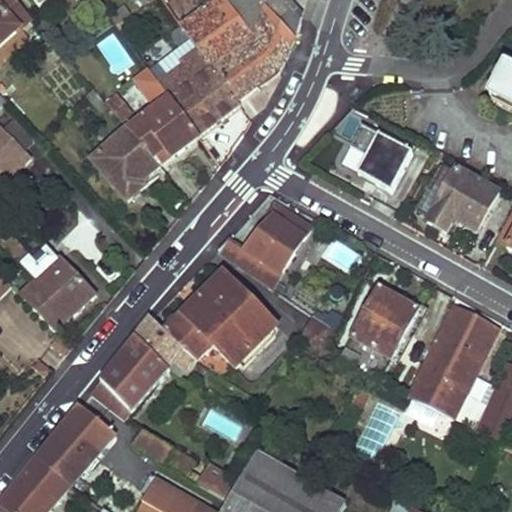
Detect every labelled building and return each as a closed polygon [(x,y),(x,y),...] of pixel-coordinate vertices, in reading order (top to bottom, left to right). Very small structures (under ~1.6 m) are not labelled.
[(0,0),(0,48),(33,18),(17,0),(0,0)] [(162,86),(201,140),(244,109),(240,105),(282,72),(298,41),(295,40),(304,17),(292,5),(288,0),(222,0),(185,31),(193,40),(205,57),(162,86)] [(134,15),(127,5),(111,17),(118,27),(134,15)] [(145,31),(134,15),(118,27),(130,42),(145,31)] [(115,33),(97,43),(116,75),(133,65),(115,33)] [(58,66),(68,57),(52,40),(42,48),(48,54),(56,64),(58,66)] [(205,57),(193,40),(151,72),(162,86),(205,57)] [(52,67),(56,64),(48,54),(44,57),(52,67)] [(511,67),(508,66),(492,99),(511,110),(511,67)] [(133,130),(164,165),(201,140),(162,86),(151,72),(137,82),(159,112),(133,130)] [(109,104),(96,90),(89,96),(103,113),(111,107),(109,104)] [(0,110),(8,102),(0,93),(0,110)] [(137,113),(121,94),(109,104),(111,107),(126,123),(137,113)] [(42,139),(22,117),(4,132),(26,155),(42,139)] [(4,132),(0,128),(0,188),(7,182),(32,161),(4,132)] [(94,161),(130,203),(148,187),(145,183),(164,165),(133,130),(130,128),(94,161)] [(364,129),(352,150),(368,160),(358,177),(392,197),(414,157),(364,129)] [(417,210),(432,219),(457,178),(440,169),(417,210)] [(455,225),(477,237),(501,195),(460,173),(457,178),(432,219),(428,224),(448,237),(455,225)] [(220,250),(283,295),(292,280),(283,273),(312,232),(275,209),(254,240),(246,251),(231,239),(220,250)] [(511,219),(497,247),(511,255),(511,219)] [(231,239),(246,251),(254,240),(239,229),(231,239)] [(337,240),(326,259),(348,272),(359,253),(337,240)] [(47,245),(23,267),(39,283),(62,262),(47,245)] [(25,296),(57,333),(96,296),(62,262),(39,283),(25,296)] [(226,276),(167,337),(198,364),(199,365),(217,348),(239,371),(280,329),(226,276)] [(324,354),(379,384),(421,313),(380,290),(342,354),(329,346),(324,354)] [(16,304),(51,340),(57,333),(25,296),(16,304)] [(441,415),(452,421),(501,333),(457,308),(409,400),(415,403),(441,415)] [(296,340),(302,344),(302,345),(322,356),(324,354),(329,346),(334,335),(312,319),(296,340)] [(138,340),(171,370),(177,365),(191,374),(198,364),(167,337),(153,324),(138,340)] [(92,398),(129,423),(174,374),(171,370),(138,340),(92,398)] [(295,352),(299,344),(292,340),(288,348),(295,352)] [(473,429),(478,431),(505,445),(511,430),(511,362),(509,362),(473,429)] [(357,387),(348,409),(360,414),(369,391),(357,387)] [(415,403),(410,413),(435,426),(441,415),(415,403)] [(70,490),(117,437),(82,410),(40,461),(70,490)] [(478,431),(474,439),(502,453),(503,451),(505,445),(478,431)] [(135,448),(165,466),(176,450),(147,434),(135,448)] [(258,458),(342,503),(352,485),(271,438),(258,458)] [(342,511),(346,506),(342,503),(258,458),(231,507),(227,511),(342,511)] [(3,508),(7,511),(50,511),(70,490),(40,461),(3,508)] [(211,467),(199,487),(230,506),(242,486),(211,467)] [(149,499),(141,511),(214,511),(210,509),(208,511),(207,511),(201,508),(203,506),(188,498),(187,500),(171,492),(173,489),(153,478),(143,496),(149,499)] [(391,511),(417,511),(419,508),(396,496),(391,511)]
